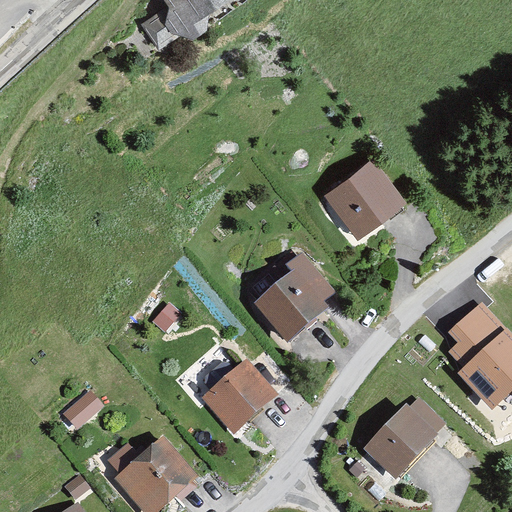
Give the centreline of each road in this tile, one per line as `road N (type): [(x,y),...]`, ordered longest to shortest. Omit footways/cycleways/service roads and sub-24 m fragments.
road 1 (track): [(0,306),(15,174),(127,0)]
road 2 (residential): [(299,457),(420,305),(511,240)]
